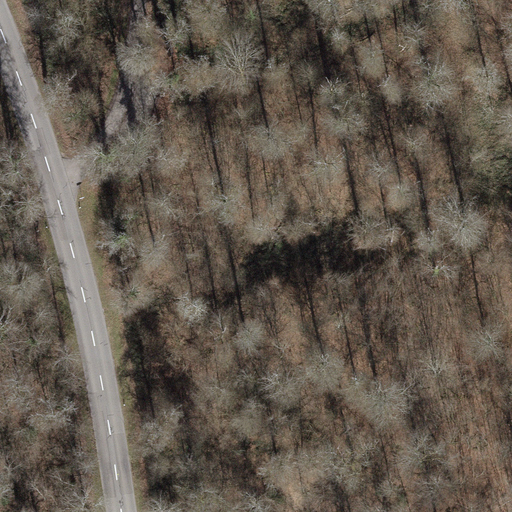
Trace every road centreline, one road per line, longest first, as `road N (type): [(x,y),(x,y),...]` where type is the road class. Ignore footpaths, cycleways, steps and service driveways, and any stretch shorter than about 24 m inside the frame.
road 1 (tertiary): [(122,511),(91,323),(0,26)]
road 2 (track): [(141,0),(117,116),(57,194)]
